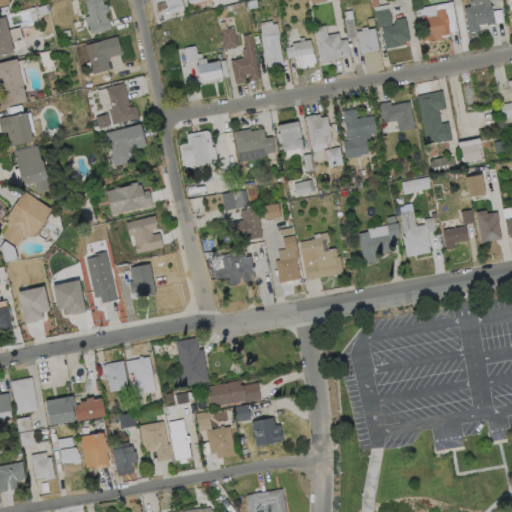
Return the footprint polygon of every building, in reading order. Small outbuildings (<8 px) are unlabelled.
[(102,0),(103,5),(107,4),(108,12),(105,13),(106,18),(109,18),(111,29),(90,34),(88,24),(90,24),(85,0),(102,0)] [(181,0),(184,11),(170,15),(166,0),(181,0)] [(256,0),(258,7),(248,9),(246,1),(251,0),(256,0)] [(488,0),(489,5),(492,5),(495,24),(487,26),(486,23),(478,24),(480,31),(468,33),(464,7),(469,6),(468,0),(488,0)] [(442,4),(444,14),(445,14),(447,24),(446,25),(448,34),(447,34),(446,36),(442,36),(439,36),(440,39),(420,43),(414,11),(422,10),(422,8),(442,4)] [(10,13),(0,15),(0,7),(8,6),(10,13)] [(388,8),(390,17),(391,16),(392,20),(391,21),(392,25),(396,24),(395,20),(405,18),(409,40),(405,41),(405,45),(386,49),(384,38),(382,39),(382,36),(383,35),(382,27),(378,28),(375,11),(388,8)] [(356,37),(348,38),(344,18),(352,16),(356,37)] [(14,52),(0,56),(0,18),(5,17),(14,52)] [(375,25),(369,26),(367,19),(373,18),(375,25)] [(272,21),(272,24),(277,23),(279,35),(278,36),(282,59),(266,62),(261,37),(262,37),(259,23),(272,21)] [(326,25),(328,35),(339,33),(340,40),(347,39),(350,56),(334,59),(334,60),(320,63),(314,28),(326,25)] [(237,47),(224,49),(220,30),(233,27),(237,47)] [(367,27),(368,29),(374,28),(379,50),(360,54),(356,31),(362,30),(361,28),(367,27)] [(71,36),(63,37),(62,31),(70,29),(71,36)] [(251,34),(259,79),(251,80),(249,80),(249,78),(250,78),(249,73),(244,74),(246,82),(235,84),(231,61),(243,58),(242,53),(243,52),(243,49),(245,49),(242,36),(251,34)] [(110,69),(93,74),(85,45),(117,36),(122,54),(107,58),(110,69)] [(313,55),(295,58),(295,57),(287,58),(285,48),(293,46),(292,43),(310,40),(313,55)] [(196,46),(197,54),(202,54),(203,59),(206,58),(206,63),(219,61),(222,78),(199,82),(196,65),(198,65),(197,60),(187,62),(184,48),(196,46)] [(27,101),(0,108),(0,63),(16,59),(27,101)] [(123,83),(129,107),(136,105),(139,118),(113,125),(103,88),(123,83)] [(438,110),(441,124),(448,122),(451,140),(443,142),(443,141),(426,144),(417,95),(442,90),(445,109),(438,110)] [(390,102),(390,105),(409,102),(414,129),(399,132),(397,121),(381,123),(377,104),(390,102)] [(511,102),(511,115),(502,118),(500,105),(511,102)] [(22,112),(10,115),(9,108),(21,105),(22,112)] [(355,109),(357,118),(373,115),(376,133),(370,134),(370,138),(366,139),(368,154),(359,155),(359,156),(349,158),(349,157),(346,158),(343,142),(348,141),(343,111),(355,109)] [(0,118),(26,112),(33,141),(10,146),(7,132),(1,133),(0,128),(0,118)] [(314,115),(315,119),(327,116),(331,140),(326,141),(326,142),(310,145),(305,116),(314,115)] [(111,125),(103,128),(100,118),(108,116),(111,125)] [(302,147),(283,151),(277,125),(296,121),(302,147)] [(132,161),(114,166),(106,133),(140,124),(146,146),(129,150),(132,161)] [(250,129),(250,131),(263,129),(265,138),(272,136),(275,152),(265,154),(264,148),(253,150),(253,151),(251,152),(251,151),(237,153),(233,132),(250,129)] [(212,160),(213,166),(209,167),(209,163),(185,168),(180,144),(187,143),(187,138),(212,134),(217,159),(212,160)] [(506,151),(495,153),(493,142),(504,140),(506,151)] [(480,159),(464,162),(461,147),(477,143),(480,159)] [(37,145),(41,160),(42,160),(47,179),(46,179),(49,189),(36,192),(34,183),(22,185),(14,151),(37,145)] [(335,165),(328,166),(326,149),(339,147),(342,161),(335,162),(335,165)] [(313,170),(305,171),(302,155),(311,154),(313,170)] [(453,157),(456,171),(434,175),(432,161),(433,161),(433,159),(444,157),(444,158),(453,157)] [(210,174),(212,181),(187,185),(186,177),(188,177),(188,176),(194,175),(194,177),(210,174)] [(484,194),(469,197),(465,177),(481,174),(484,194)] [(448,183),(435,185),(434,177),(446,175),(448,183)] [(430,189),(403,194),(401,182),(428,177),(430,189)] [(311,192),(297,194),(294,184),(311,179),(314,191),(311,192)] [(136,182),(137,185),(141,185),(142,192),(149,190),(152,205),(112,215),(106,191),(128,186),(127,184),(136,182)] [(256,199),(249,201),(247,190),(254,188),(256,199)] [(248,206),(224,210),(221,194),(245,190),(248,206)] [(442,199),(435,201),(433,192),(441,190),(442,199)] [(59,215),(62,231),(55,241),(49,237),(48,232),(43,229),(48,221),(45,218),(33,237),(29,234),(26,239),(24,237),(18,246),(1,236),(7,226),(5,224),(8,220),(7,219),(24,191),(59,215)] [(280,217),(265,220),(262,206),(278,203),(280,217)] [(257,208),(262,237),(246,240),(246,236),(234,239),(232,232),(228,232),(227,223),(242,220),(240,211),(257,208)] [(511,208),(511,212),(511,234),(507,235),(503,209),(511,208)] [(473,223),(463,225),(460,212),(471,210),(473,223)] [(486,210),(486,214),(497,212),(499,222),(498,222),(501,239),(481,243),(476,212),(486,210)] [(410,211),(413,227),(424,224),(423,219),(431,218),(431,213),(436,212),(438,223),(434,224),(435,231),(427,232),(431,252),(406,257),(402,236),(404,236),(399,213),(410,211)] [(152,231),(153,235),(160,233),(163,247),(136,253),(134,245),(136,245),(133,235),(129,236),(125,222),(155,215),(157,224),(155,225),(157,230),(152,231)] [(374,263),(364,265),(358,234),(367,232),(366,229),(397,223),(400,236),(390,238),(392,251),(377,254),(378,262),(374,263)] [(455,247),(446,249),(442,230),(465,225),(468,240),(454,243),(455,247)] [(327,242),(328,249),(335,248),(336,257),(339,256),(342,274),(305,280),(299,242),(320,238),(319,233),(327,232),(329,242),(327,242)] [(296,248),(285,250),(282,238),(294,235),(296,248)] [(17,260),(5,263),(0,246),(4,240),(14,247),(17,260)] [(106,252),(117,300),(102,303),(100,296),(95,297),(86,259),(95,257),(94,254),(106,252)] [(235,255),(236,259),(250,256),(253,274),(254,274),(255,280),(243,282),(242,277),(238,277),(239,282),(236,283),(236,285),(230,286),(229,284),(226,285),(225,278),(215,280),(213,270),(224,268),(221,257),(235,255)] [(300,279),(279,283),(275,261),(296,257),(300,279)] [(129,272),(117,274),(115,265),(127,263),(129,272)] [(155,295),(133,299),(129,282),(133,281),(130,267),(149,263),(155,295)] [(50,283),(75,279),(83,311),(58,314),(50,283)] [(17,290),(42,285),(48,318),(23,323),(17,290)] [(0,308),(8,307),(13,329),(0,332),(0,308)] [(196,338),(198,350),(202,349),(208,381),(176,387),(174,376),(181,375),(175,341),(196,338)] [(142,356),(142,358),(149,357),(155,391),(139,394),(133,360),(139,359),(139,357),(142,356)] [(128,389),(110,392),(105,364),(123,361),(128,389)] [(38,410),(17,414),(11,381),(31,377),(38,410)] [(239,380),(240,386),(257,382),(260,400),(244,403),(243,401),(211,407),(207,386),(239,380)] [(189,402),(177,405),(175,395),(187,392),(189,402)] [(0,394),(8,393),(11,411),(0,412),(0,394)] [(159,400),(151,402),(149,397),(158,394),(159,400)] [(72,396),(75,410),(76,409),(75,405),(79,404),(79,402),(86,401),(85,398),(93,397),(93,399),(101,398),(104,416),(50,426),(46,401),(72,396)] [(247,404),(248,411),(249,410),(250,415),(249,416),(250,419),(236,422),(233,407),(247,404)] [(211,429),(198,431),(195,414),(212,410),(214,416),(209,417),(211,429)] [(117,413),(118,427),(134,425),(132,412),(117,413)] [(32,429),(18,431),(16,419),(29,416),(32,429)] [(272,418),(273,421),(274,420),(275,425),(276,424),(277,425),(280,425),(283,442),(256,446),(252,421),(272,418)] [(163,421),(167,444),(169,444),(172,459),(158,461),(156,450),(144,452),(139,426),(163,421)] [(223,426),(223,427),(229,426),(235,455),(217,458),(216,453),(210,454),(206,431),(220,428),(220,426),(223,426)] [(185,429),(186,436),(189,436),(190,442),(188,443),(191,457),(186,458),(187,462),(178,464),(177,460),(175,460),(170,432),(185,429)] [(33,430),(33,431),(36,431),(38,444),(21,447),(19,433),(33,430)] [(101,432),(101,433),(103,433),(105,443),(107,442),(108,452),(106,452),(109,467),(95,469),(95,466),(86,468),(80,436),(101,432)] [(64,436),(65,438),(72,437),(73,446),(59,448),(57,439),(58,439),(58,437),(64,436)] [(132,446),(134,452),(135,452),(137,462),(132,463),(133,468),(116,472),(112,450),(132,446)] [(75,447),(76,454),(79,454),(82,470),(63,473),(60,450),(75,447)] [(38,456),(38,459),(50,457),(54,478),(45,480),(44,477),(35,479),(30,457),(38,456)] [(16,481),(17,489),(11,490),(9,481),(5,482),(7,491),(0,492),(0,465),(22,462),(25,479),(16,481)] [(282,489),(285,511),(268,511),(263,511),(247,511),(246,506),(247,505),(245,495),(282,489)] [(511,511),(511,503),(501,511),(511,511)]
